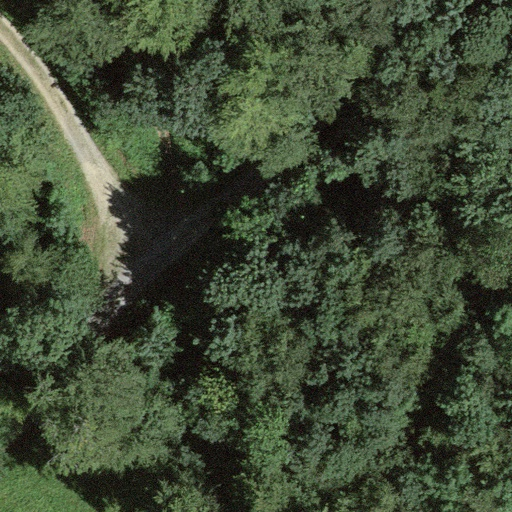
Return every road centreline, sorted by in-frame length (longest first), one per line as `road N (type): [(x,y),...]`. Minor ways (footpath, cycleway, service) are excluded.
road 1 (track): [(396,0),(262,165),(120,295)]
road 2 (track): [(120,295),(94,172),(52,63),(0,18)]
road 3 (track): [(120,295),(0,413)]
